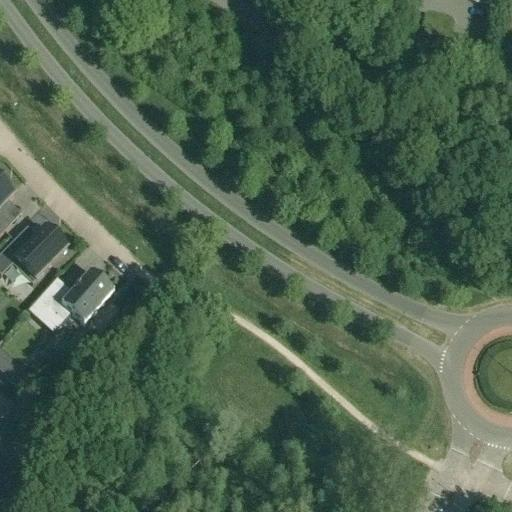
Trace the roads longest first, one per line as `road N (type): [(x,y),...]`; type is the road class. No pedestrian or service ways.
road 1 (tertiary): [(0,1),(114,138),(242,244),(453,363)]
road 2 (tertiary): [(471,332),(350,279),(273,231),(138,120),(32,0)]
road 3 (unclassified): [(511,100),(395,86),(222,0)]
road 4 (residential): [(0,127),(139,271)]
